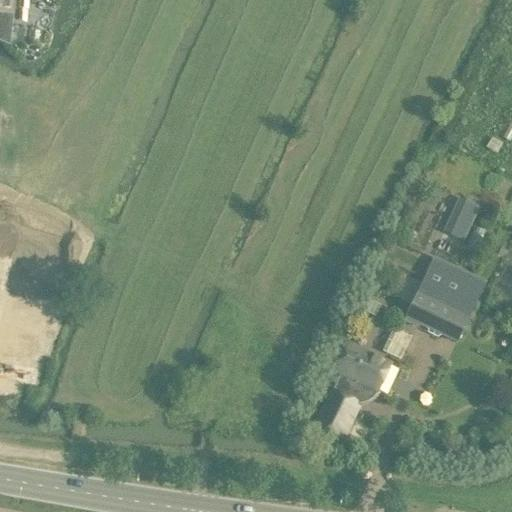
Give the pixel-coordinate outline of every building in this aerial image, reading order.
[(13,0),(0,0),(0,44),(8,48),(13,0)] [(462,239),(477,206),(459,197),(444,230),(462,239)] [(442,336),(456,305),(420,287),(405,319),(442,336)] [(330,392),(314,426),(344,440),(360,405),(362,405),(364,404),(366,404),(368,403),(370,402),(372,400),(373,399),(375,397),(376,395),(376,393),(390,365),(346,345),(333,373),(338,375),(330,392)] [(480,399),(478,403),(479,407),(483,410),(488,409),(491,405),(489,400),(485,397),(480,399)] [(421,444),(418,450),(428,454),(431,448),(421,444)]
